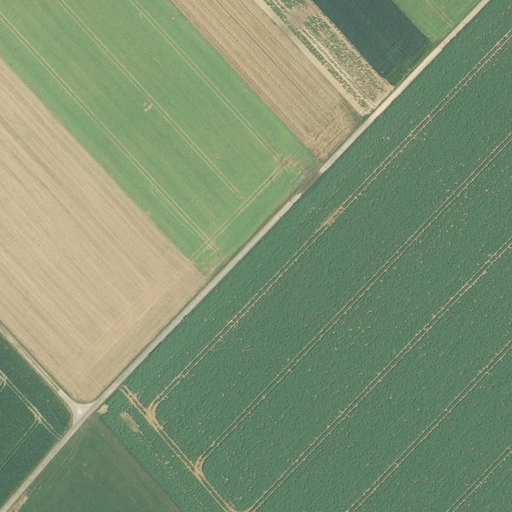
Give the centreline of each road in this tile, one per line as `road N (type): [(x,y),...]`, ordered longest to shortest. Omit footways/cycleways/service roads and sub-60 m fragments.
road 1 (track): [(3,511),(90,411),(486,0)]
road 2 (track): [(90,411),(174,511)]
road 3 (track): [(0,327),(83,420)]
